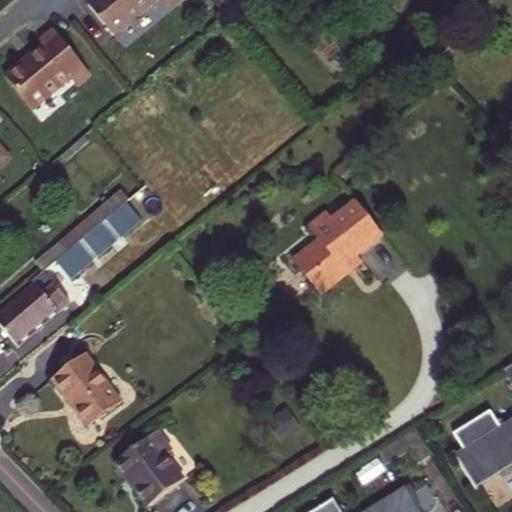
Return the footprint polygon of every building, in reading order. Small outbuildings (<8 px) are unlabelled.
[(104,0),(86,16),(114,49),(171,0),(172,0),(183,12),(196,0),(104,0)] [(91,74),(56,33),(43,43),(48,48),(26,65),(7,80),(33,110),(74,77),(79,84),(91,74)] [(0,175),(14,164),(0,146),(0,175)] [(377,235),(351,200),(326,220),(320,213),(303,225),(314,239),(285,260),(298,277),(310,293),(352,263),(347,257),(377,235)] [(70,300),(48,275),(0,316),(2,319),(0,321),(0,331),(2,334),(9,342),(15,336),(21,342),(70,300)] [(121,394),(85,345),(54,369),(71,392),(90,417),(121,394)] [(511,355),(493,368),(511,396),(511,395),(511,355)] [(511,404),(484,424),(474,407),(436,432),(446,448),(441,451),(461,482),(505,453),(511,448),(511,404)] [(388,431),(363,447),(370,459),(395,443),(402,455),(418,445),(402,422),(388,431)] [(168,452),(175,447),(158,424),(116,455),(132,478),(147,499),(184,474),(168,452)] [(344,511),(328,488),(293,510),(293,511),(422,511),(412,495),(399,504),(393,494),(395,488),(391,483),(345,511),(344,511)]
